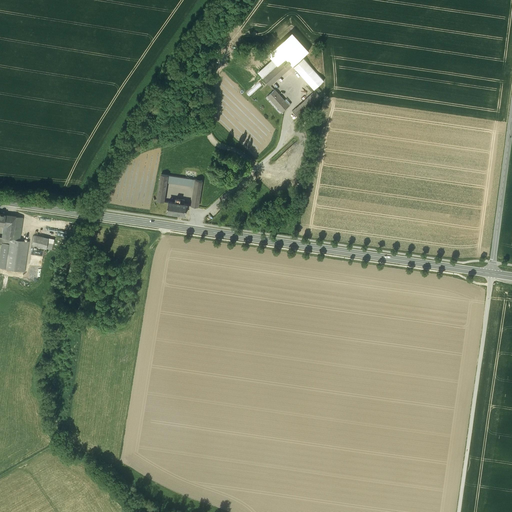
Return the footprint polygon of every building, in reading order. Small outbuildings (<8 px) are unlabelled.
[(309,51),(292,32),(268,54),(273,59),(258,72),(270,86),(309,51)] [(324,81),(304,58),(294,67),(314,90),(324,81)] [(258,81),(247,92),(250,96),(261,84),(258,81)] [(289,106),(275,90),(267,96),(282,112),(289,106)] [(321,97),(315,91),(293,111),(298,117),(321,97)] [(304,151),(296,142),(280,155),(288,165),(304,151)] [(168,176),(161,175),(157,201),(168,203),(168,202),(164,201),(167,183),(168,176)] [(195,180),(168,176),(167,183),(194,187),(195,180)] [(195,180),(194,187),(192,205),(187,204),(187,205),(198,207),(202,181),(195,180)] [(175,203),(168,202),(168,204),(167,212),(185,215),(187,205),(187,204),(184,204),(184,200),(176,199),(175,203)] [(9,215),(7,225),(5,237),(9,238),(12,238),(15,216),(9,215)] [(22,217),(15,216),(12,238),(19,239),(22,217)] [(48,239),(33,236),(31,246),(46,249),(47,242),(48,239)] [(19,240),(19,239),(12,238),(9,238),(8,244),(4,269),(19,271),(23,241),(19,240)] [(23,241),(19,271),(24,272),(29,242),(23,241)]
